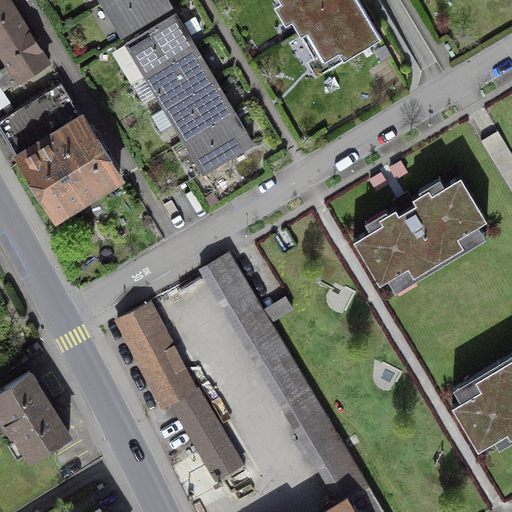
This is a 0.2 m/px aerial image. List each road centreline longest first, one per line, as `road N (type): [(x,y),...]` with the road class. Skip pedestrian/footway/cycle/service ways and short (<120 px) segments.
road 1 (residential): [(59,316),(511,53)]
road 2 (residential): [(164,511),(59,316)]
road 3 (residential): [(59,316),(0,208)]
